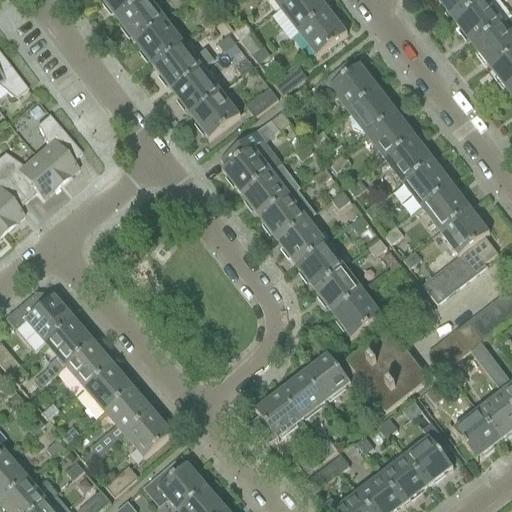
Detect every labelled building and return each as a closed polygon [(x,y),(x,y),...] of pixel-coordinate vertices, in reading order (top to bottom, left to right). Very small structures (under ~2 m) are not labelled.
[(99,1),(117,24),(145,2),(143,0),(97,0),(97,1),(98,2),(99,1)] [(218,0),(213,0),(211,2),(219,13),(225,9),(218,0)] [(270,0),(280,13),(297,0),(270,0)] [(297,0),(280,13),(271,20),(289,44),(299,37),(326,16),(313,0),(297,0)] [(437,2),(454,25),(482,4),(479,0),(436,0),(434,2),(435,3),(437,2)] [(454,25),(473,49),(501,28),(510,20),(494,0),(487,0),(482,4),(454,25)] [(117,24),(135,48),(164,26),(145,2),(117,24)] [(200,23),(198,25),(205,33),(207,32),(216,25),(210,16),(200,23)] [(326,16),(299,37),(317,61),(347,39),(346,38),(344,39),(326,16)] [(135,48),(154,72),(182,50),(164,26),(135,48)] [(233,36),(239,44),(251,35),(245,26),(233,36)] [(473,49),(491,73),(511,57),(511,42),(501,28),(473,49)] [(219,47),(217,48),(224,57),(225,56),(235,48),(228,40),(219,47)] [(182,50),(154,72),(172,95),(200,74),(212,64),(204,54),(192,63),(182,50)] [(251,60),(258,69),(270,60),(263,51),(251,60)] [(511,57),(491,73),(509,97),(511,95),(511,57)] [(0,90),(15,102),(27,93),(0,58),(0,90)] [(237,71),(235,72),(242,81),(244,80),(253,72),(246,63),(237,71)] [(336,104),(346,118),(377,95),(359,72),(361,70),(360,69),(354,73),(349,66),(316,91),(323,100),(331,93),(338,102),(336,104)] [(274,89),(283,100),(307,82),(298,71),(274,89)] [(172,95),(191,119),(219,98),(200,74),(172,95)] [(245,111),(254,122),(278,104),(269,92),(245,111)] [(348,116),(346,118),(350,123),(351,133),(361,137),(365,142),(395,119),(377,95),(348,116)] [(219,98),(191,119),(209,143),(207,144),(208,145),(238,122),(219,98)] [(35,110),(28,115),(35,123),(42,117),(35,110)] [(282,116),(270,125),(279,136),(290,127),(282,116)] [(47,149),(35,160),(60,189),(78,173),(72,166),(81,158),(48,119),(37,129),(47,149)] [(365,142),(383,166),(414,143),(395,119),(365,142)] [(264,148),(279,136),(270,125),(256,135),(257,136),(256,137),(264,148)] [(224,175),(242,198),(280,168),(264,148),(256,137),(257,136),(256,135),(219,164),(220,165),(221,164),(226,171),(221,175),(221,176),(224,175)] [(322,136),(311,145),(317,153),(329,145),(322,136)] [(383,166),(402,190),(432,167),(414,143),(383,166)] [(306,148),(295,157),(301,166),(313,157),(306,148)] [(4,157),(0,160),(0,174),(26,205),(35,197),(42,205),(60,189),(35,160),(22,170),(4,157)] [(340,160),(329,169),(336,177),(347,169),(340,160)] [(402,190),(420,214),(450,191),(432,167),(402,190)] [(242,198),(260,222),(299,192),(280,168),(242,198)] [(324,173),(313,181),(320,190),(331,181),(324,173)] [(0,229),(5,236),(24,220),(17,213),(26,205),(0,174),(0,229)] [(359,184),(347,192),(354,202),(365,193),(359,184)] [(420,214),(438,238),(469,215),(450,191),(420,214)] [(296,194),(260,222),(278,246),(308,223),(315,218),(296,194)] [(343,196),(331,205),(338,214),(349,205),(343,196)] [(377,208),(366,216),(373,225),(384,217),(377,208)] [(487,238),(469,215),(438,238),(457,263),(462,259),(472,252),(484,268),(497,259),(490,250),(485,253),(480,246),(489,238),(489,237),(487,238)] [(361,220),(349,229),(356,238),(368,229),(361,220)] [(278,246),(297,270),(326,247),(308,223),(278,246)] [(395,232),(384,241),(391,249),(402,241),(395,232)] [(379,244),(368,253),(375,262),(386,253),(379,244)] [(297,270),(315,294),(344,271),(326,247),(297,270)] [(487,272),(484,268),(472,252),(462,259),(477,279),(487,272)] [(414,256),(403,264),(409,273),(420,265),(414,256)] [(462,259),(457,263),(452,267),(467,287),(477,279),(462,259)] [(452,267),(442,274),(457,294),(467,287),(452,267)] [(398,269),(387,277),(394,286),(405,278),(398,269)] [(315,294),(334,318),(363,295),(344,271),(315,294)] [(442,274),(432,282),(447,302),(457,294),(442,274)] [(447,302),(432,282),(422,290),(437,310),(447,302)] [(417,293),(407,301),(422,321),(432,313),(417,293)] [(363,295),(334,318),(352,341),(349,343),(350,344),(381,320),(363,295)] [(511,301),(507,295),(497,303),(511,322),(511,301)] [(35,299),(6,324),(15,334),(35,357),(46,347),(72,325),(53,303),(55,301),(54,300),(51,303),(50,301),(50,299),(35,298),(35,299)] [(422,321),(407,301),(397,309),(412,329),(422,321)] [(511,322),(497,303),(487,311),(503,331),(511,323),(511,322)] [(487,311),(478,318),(493,338),(503,331),(487,311)] [(478,318),(468,326),(483,346),(493,338),(478,318)] [(33,385),(32,386),(39,393),(40,393),(66,370),(92,348),(72,325),(46,347),(57,360),(47,369),(49,371),(33,385)] [(468,326),(458,333),(473,353),(480,348),(483,346),(468,326)] [(428,385),(395,341),(388,333),(346,365),(386,417),(428,385)] [(458,333),(448,341),(463,361),(470,356),(473,353),(458,333)] [(448,341),(438,349),(453,369),(463,361),(448,341)] [(0,347),(0,369),(9,380),(21,371),(1,347),(0,347)] [(66,370),(85,393),(112,371),(92,348),(66,370)] [(473,353),(470,356),(501,396),(500,396),(511,411),(511,387),(511,388),(480,348),(473,353)] [(453,369),(438,349),(428,356),(443,376),(453,369)] [(328,361),(304,380),(325,406),(348,388),(350,390),(351,389),(327,359),(326,359),(328,361)] [(85,393),(105,416),(131,394),(112,371),(85,393)] [(458,372),(449,379),(458,391),(467,384),(458,372)] [(304,380),(280,398),(301,424),(325,406),(304,380)] [(434,390),(433,391),(425,397),(434,409),(443,402),(434,390)] [(90,454),(81,462),(88,470),(124,439),(151,416),(131,394),(105,416),(117,430),(90,454)] [(511,411),(500,396),(476,415),(499,444),(511,434),(511,411)] [(5,408),(13,416),(24,407),(17,398),(5,408)] [(249,429),(248,430),(268,453),(269,452),(268,451),(277,444),(278,445),(279,444),(277,442),(301,424),(280,398),(257,416),(255,414),(254,415),(261,423),(251,431),(249,429)] [(42,417),(48,425),(59,416),(52,408),(42,417)] [(499,444),(476,415),(452,433),(476,465),(477,464),(475,462),(499,444)] [(151,416),(124,439),(144,462),(173,438),(172,437),(170,439),(151,416)] [(25,431),(32,439),(44,429),(36,421),(25,431)] [(388,423),(380,429),(388,441),(397,434),(388,423)] [(61,440),(68,448),(78,439),(71,431),(61,440)] [(451,457),(431,431),(423,437),(428,444),(405,462),(426,489),(449,472),(451,474),(452,473),(444,462),(451,457)] [(364,441),(355,448),(364,459),(373,453),(364,441)] [(327,443),(320,449),(329,461),(336,455),(327,443)] [(45,454),(52,462),(63,452),(56,444),(45,454)] [(329,461),(320,449),(295,468),(304,480),(329,461)] [(340,459),(332,465),(341,477),(349,471),(340,459)] [(168,504),(175,511),(182,511),(206,493),(186,470),(188,468),(187,468),(181,460),(144,492),(156,507),(168,504)] [(0,467),(0,507),(26,485),(6,462),(0,467)] [(405,462),(381,480),(402,508),(426,489),(405,462)] [(341,477),(332,465),(308,484),(317,496),(341,477)] [(64,477),(72,485),(83,475),(76,467),(64,477)] [(105,491),(114,502),(137,482),(128,471),(105,491)] [(381,480),(357,498),(367,511),(396,511),(402,508),(381,480)] [(0,507),(4,511),(40,511),(46,508),(56,499),(45,486),(35,495),(26,485),(0,507)] [(222,511),(206,493),(182,511),(222,511)] [(80,511),(102,511),(110,506),(100,495),(80,511)] [(367,511),(357,498),(341,511),(330,503),(321,511),(367,511)]
